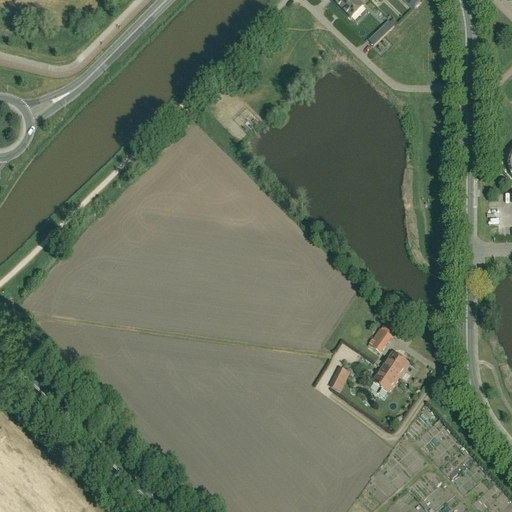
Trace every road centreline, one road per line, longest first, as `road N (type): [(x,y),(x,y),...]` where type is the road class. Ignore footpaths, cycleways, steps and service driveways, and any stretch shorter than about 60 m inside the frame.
road 1 (track): [(0,285),(286,0)]
road 2 (track): [(0,304),(18,313),(339,357)]
road 3 (primary): [(159,511),(0,351)]
road 4 (tertiary): [(511,455),(470,384),(467,250)]
road 5 (unclassified): [(466,89),(392,83),(301,0)]
road 6 (tertiary): [(25,114),(75,89),(165,0)]
road 7 (tertiary): [(467,250),(466,89)]
